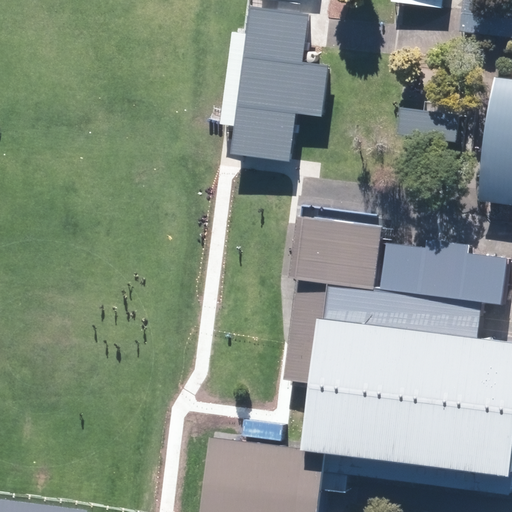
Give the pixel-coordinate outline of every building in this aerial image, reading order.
[(511,19),(479,15),(479,12),(480,0),(462,0),(459,30),(504,36),(511,37),(511,19)] [(234,125),(231,153),(288,160),(289,157),(295,110),(320,113),(326,66),(323,66),(314,65),(301,63),(307,14),(248,6),(245,33),(232,31),(220,123),(224,124),(234,125)] [(305,54),(305,56),(305,58),(305,60),(307,61),(309,62),(311,62),(312,62),(314,61),(316,59),(316,58),(316,56),(316,54),(315,52),(313,51),(311,50),(310,50),(308,51),(306,52),(305,54)] [(511,78),(497,77),(492,76),(477,198),(511,202),(511,78)] [(459,114),(400,107),(397,135),(449,141),(455,142),(459,114)] [(297,217),(289,277),(296,279),(283,379),(293,380),(308,382),(300,449),(325,452),(320,487),(333,489),(343,490),(346,472),(511,492),(511,342),(477,338),(482,302),(501,305),(507,260),(466,255),(467,246),(427,241),(426,249),(378,243),(380,227),(297,217)] [(300,449),(209,438),(199,511),(317,511),(320,487),(325,452),(300,449)] [(0,511),(86,511),(87,511),(0,499),(0,511)]
